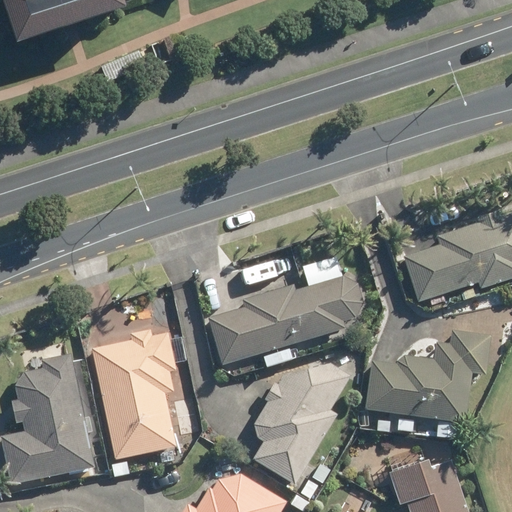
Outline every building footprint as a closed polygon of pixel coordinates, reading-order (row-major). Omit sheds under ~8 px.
[(0,0),(0,57),(105,24),(97,0),(0,0)] [(447,244),(411,255),(425,299),(484,280),(486,286),(511,278),(511,212),(506,214),(504,210),(485,216),(487,221),(444,234),(447,244)] [(287,256),(249,266),(254,283),(291,273),(287,256)] [(250,299),(252,306),(214,317),(228,364),(353,326),(351,320),(363,317),(371,302),(365,282),(352,275),(303,290),(301,283),(250,299)] [(479,288),(467,291),(470,299),(481,295),(479,288)] [(177,369),(183,368),(175,331),(159,335),(157,327),(137,331),(139,339),(98,348),(121,457),(183,445),(172,393),(182,391),(177,369)] [(380,359),(373,409),(472,422),(479,371),(493,372),(498,335),(459,330),(457,344),(444,343),(442,358),(415,355),(405,363),(380,359)] [(296,346),(269,354),(273,366),(300,359),(296,346)] [(29,420),(32,432),(8,437),(18,482),(103,465),(79,353),(48,360),(50,368),(30,372),(22,385),(24,399),(18,400),(22,422),(29,420)] [(275,400),(261,424),(264,436),(271,440),(260,459),(302,484),(344,413),(337,409),(358,374),(338,362),(292,375),(286,385),(281,382),(271,398),(275,400)] [(383,420),(383,429),(394,430),(396,421),(383,420)] [(415,502),(417,511),(475,511),(459,461),(441,467),(438,459),(398,472),(409,504),(415,502)] [(132,461),(114,464),(116,475),(134,472),(132,461)] [(194,504),(189,511),(286,511),(293,501),(248,475),(226,480),(220,490),(217,487),(203,509),(194,504)] [(317,479),(309,492),(318,498),(326,486),(317,479)] [(304,493),(298,503),(311,511),(317,501),(304,493)]
